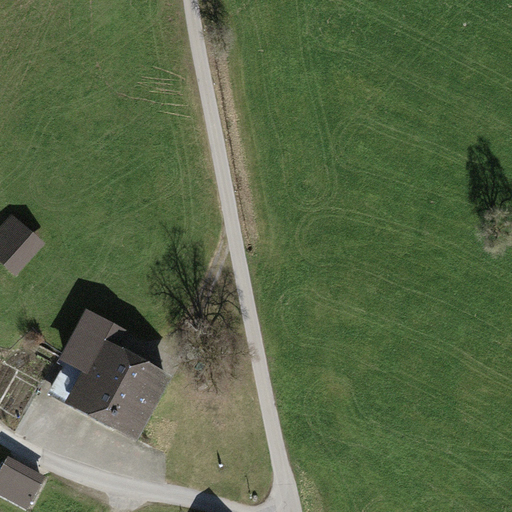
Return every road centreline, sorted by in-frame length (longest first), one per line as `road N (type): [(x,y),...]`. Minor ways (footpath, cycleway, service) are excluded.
road 1 (unclassified): [(290,511),(193,0)]
road 2 (track): [(245,511),(23,454),(0,435)]
